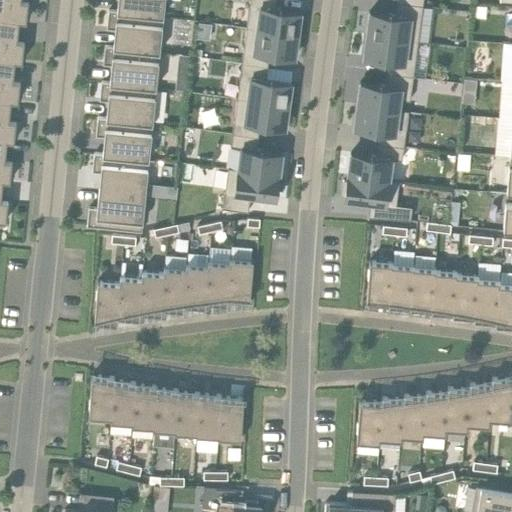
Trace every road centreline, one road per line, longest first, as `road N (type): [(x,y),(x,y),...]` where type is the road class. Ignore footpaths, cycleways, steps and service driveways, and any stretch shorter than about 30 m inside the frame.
road 1 (residential): [(70,0),(20,511)]
road 2 (residential): [(293,511),(309,187),(333,0)]
